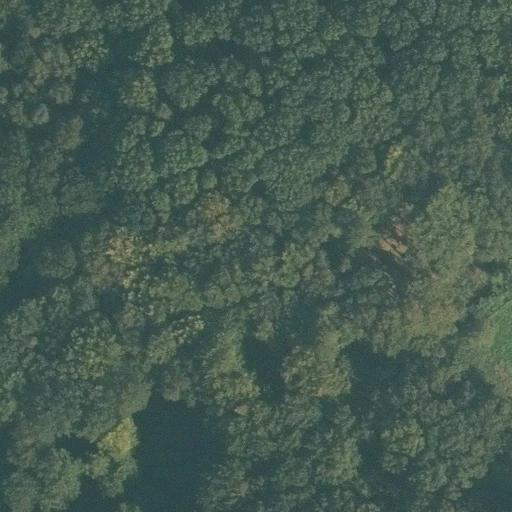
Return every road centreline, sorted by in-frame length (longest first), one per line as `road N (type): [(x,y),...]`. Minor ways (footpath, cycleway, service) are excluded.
road 1 (track): [(0,322),(511,37)]
road 2 (track): [(511,276),(197,511)]
road 3 (track): [(0,391),(195,511)]
